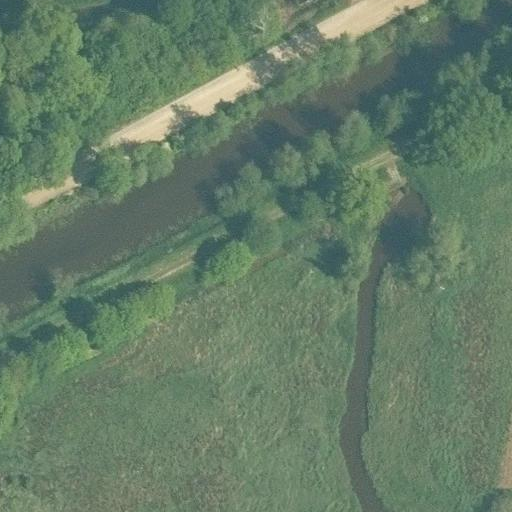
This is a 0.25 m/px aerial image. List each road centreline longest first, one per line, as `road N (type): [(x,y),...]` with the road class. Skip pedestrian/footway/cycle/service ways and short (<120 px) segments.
road 1 (track): [(414,0),(0,217)]
road 2 (unknown): [(328,186),(0,359)]
